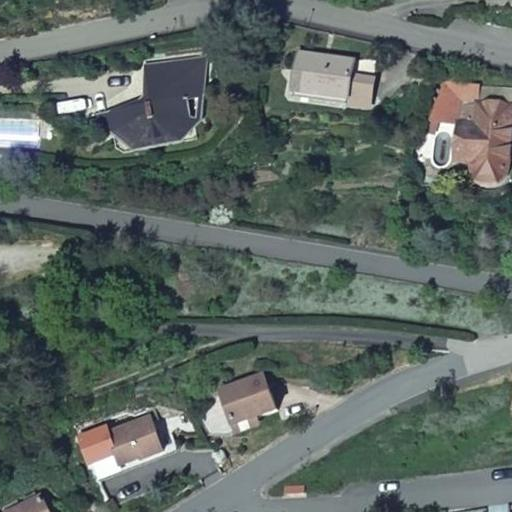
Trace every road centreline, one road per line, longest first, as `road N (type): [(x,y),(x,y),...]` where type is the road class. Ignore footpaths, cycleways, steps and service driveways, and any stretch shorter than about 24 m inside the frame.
road 1 (residential): [(511,283),(0,199),(0,49),(276,0),(511,53)]
road 2 (residential): [(511,347),(368,402),(194,511)]
road 3 (residential): [(235,511),(511,488)]
